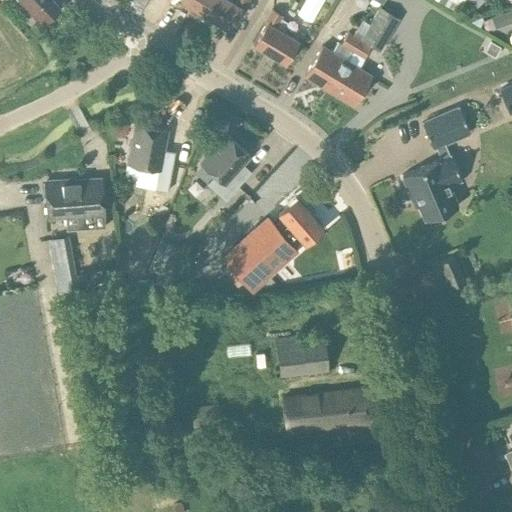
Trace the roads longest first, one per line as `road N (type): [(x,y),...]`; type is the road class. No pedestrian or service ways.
road 1 (tertiary): [(438,511),(386,272),(348,185),(293,128),(139,36)]
road 2 (unclassified): [(0,128),(111,65),(139,36)]
